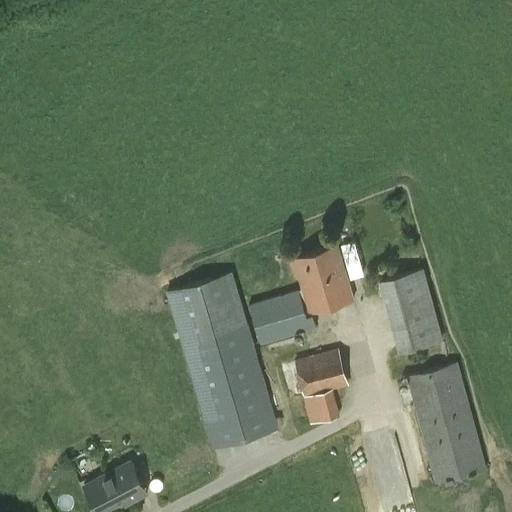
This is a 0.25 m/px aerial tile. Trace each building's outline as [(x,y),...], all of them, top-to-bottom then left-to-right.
[(312,310),(353,298),(337,244),(292,258),(297,278),(300,277),(303,288),(250,304),(261,344),(317,327),(312,310)] [(379,278),(384,296),(429,284),(424,266),(379,278)] [(278,428),(248,324),(232,270),(168,289),(214,447),(278,428)] [(348,383),(338,346),(294,359),(304,395),(348,383)] [(435,483),(487,469),(458,361),(405,375),(435,483)] [(108,511),(146,493),(130,461),(83,484),(96,511),(108,511)]
